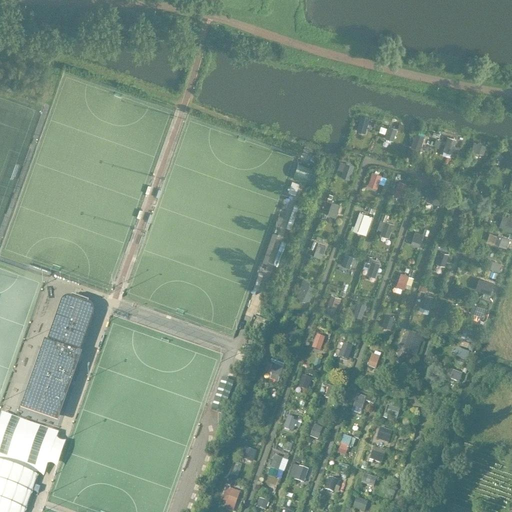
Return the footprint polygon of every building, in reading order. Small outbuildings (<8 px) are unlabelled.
[(365,133),(370,119),(361,117),(357,131),(365,133)] [(393,140),(397,128),(389,125),(384,137),(393,140)] [(420,149),(425,135),(415,132),(411,146),(420,149)] [(451,153),(455,139),(447,137),(443,151),(451,153)] [(483,154),(486,145),(473,142),(471,150),(483,154)] [(510,167),(511,160),(511,152),(506,151),(502,164),(510,167)] [(351,176),(354,166),(346,163),(342,173),(351,176)] [(377,188),(381,175),(373,172),(369,185),(377,188)] [(402,197),(407,184),(398,181),(394,194),(402,197)] [(439,205),(442,196),(439,195),(429,192),(426,201),(439,205)] [(336,218),(340,205),(332,202),(328,215),(336,218)] [(456,206),(453,214),(462,217),(464,209),(456,206)] [(363,228),(367,214),(359,212),(355,225),(363,228)] [(501,224),(511,227),(511,217),(505,215),(501,224)] [(388,238),(393,224),(385,221),(380,235),(388,238)] [(419,246),(423,234),(414,231),(410,244),(419,246)] [(506,248),(509,239),(498,235),(495,244),(506,248)] [(318,244),(315,252),(323,255),(326,247),(318,244)] [(440,251),(436,262),(444,265),(448,253),(440,251)] [(349,268),(353,256),(345,253),(341,265),(349,268)] [(375,276),(380,262),(371,259),(367,273),(375,276)] [(486,267),(498,271),(501,263),(489,259),(486,267)] [(404,289),(409,275),(400,272),(395,286),(404,289)] [(422,278),(419,288),(428,290),(431,280),(422,278)] [(484,278),(481,288),(490,291),(494,281),(484,278)] [(303,294),(310,297),(314,286),(308,284),(310,281),(305,279),(302,287),(303,287),(303,294)] [(429,309),(434,296),(424,293),(420,306),(429,309)] [(339,298),(339,297),(330,294),(326,306),(335,309),(337,302),(339,303),(341,299),(339,298)] [(78,361),(93,316),(94,316),(94,315),(94,314),(94,313),(94,312),(94,311),(93,310),(93,309),(92,308),(91,307),(90,307),(90,306),(89,306),(88,306),(72,301),(72,300),(70,300),(69,300),(68,300),(66,300),(65,301),(64,302),(63,303),(62,304),(61,305),(46,349),(45,352),(44,352),(47,353),(29,405),(55,414),(64,390),(68,380),(70,381),(76,364),(78,361)] [(361,318),(366,304),(357,301),(352,315),(361,318)] [(482,316),(485,307),(473,303),(470,311),(482,316)] [(390,329),(395,316),(387,313),(382,326),(390,329)] [(293,343),(297,329),(289,326),(283,344),(289,346),(291,342),(293,343)] [(474,341),(478,331),(468,327),(465,338),(474,341)] [(320,352),(325,338),(317,335),(312,349),(320,352)] [(413,337),(409,349),(417,351),(421,340),(413,337)] [(348,361),(353,348),(343,344),(339,358),(348,361)] [(466,362),(469,353),(457,349),(454,357),(466,362)] [(375,371),(379,358),(372,355),(367,368),(375,371)] [(278,384),(283,370),(274,368),(270,381),(278,384)] [(459,384),(462,375),(453,372),(450,381),(459,384)] [(307,392),(311,380),(303,377),(299,389),(307,392)] [(223,381),(212,411),(223,415),(234,385),(223,381)] [(333,401),(337,390),(330,387),(326,398),(333,401)] [(361,410),(365,398),(357,395),(353,407),(361,410)] [(398,419),(400,410),(388,406),(384,418),(387,419),(388,416),(398,419)] [(264,423),(268,410),(259,408),(255,421),(264,423)] [(21,421),(42,425),(43,418),(23,414),(21,421)] [(293,432),(297,420),(289,417),(284,429),(293,432)] [(318,441),(323,430),(315,426),(310,438),(318,441)] [(388,444),(392,431),(380,428),(377,440),(388,444)] [(349,447),(352,438),(343,436),(341,445),(349,447)] [(245,449),(242,457),(253,460),(256,453),(245,449)] [(381,464),(384,457),(372,453),(370,460),(381,464)] [(278,472),(283,459),(275,457),(271,469),(278,472)] [(0,511),(25,511),(38,477),(0,463),(0,511)] [(304,484),(308,470),(300,468),(295,481),(304,484)] [(374,488),(377,478),(364,475),(361,485),(374,488)] [(333,495),(338,481),(329,478),(324,492),(333,495)] [(235,506),(239,492),(231,489),(226,503),(235,506)] [(266,511),(268,502),(259,499),(256,508),(266,511)] [(365,511),(368,503),(356,499),(353,507),(365,511)]
